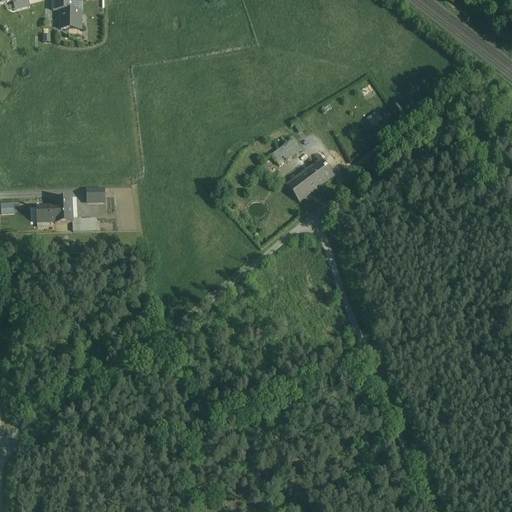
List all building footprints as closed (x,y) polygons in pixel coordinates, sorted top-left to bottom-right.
[(53,0),(53,11),(61,11),(74,12),(74,11),(73,0),(53,0)] [(74,12),(61,11),(61,30),(70,30),(70,27),(78,27),(78,30),(79,30),(79,11),(74,11),(74,12)] [(378,111),(368,118),(375,126),(384,118),(378,111)] [(281,167),(305,149),(296,138),(273,155),(281,167)] [(322,159),(288,185),(299,198),(332,172),(322,159)] [(89,204),(110,204),(110,189),(89,189),(89,204)] [(72,224),(71,199),(56,199),(56,209),(56,224),(72,224)] [(17,214),(17,202),(3,203),(4,214),(17,214)] [(56,224),(56,209),(37,209),(37,225),(56,224)]
